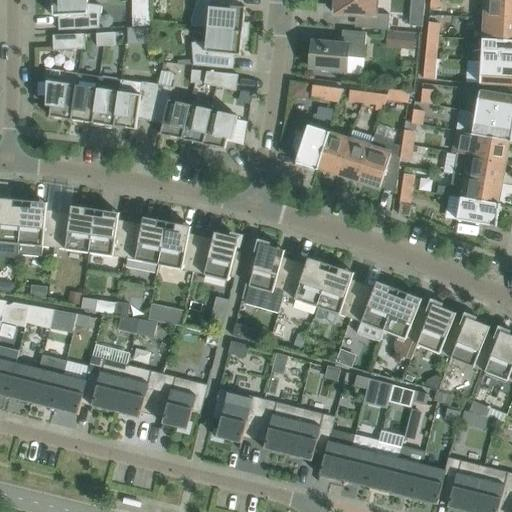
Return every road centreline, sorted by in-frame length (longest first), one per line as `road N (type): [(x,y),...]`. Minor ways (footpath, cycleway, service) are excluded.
road 1 (residential): [(312,511),(308,504),(0,428)]
road 2 (residential): [(254,207),(507,300)]
road 3 (residential): [(8,164),(254,207)]
road 4 (residential): [(254,207),(277,79),(275,0)]
road 5 (residential): [(8,164),(11,0)]
